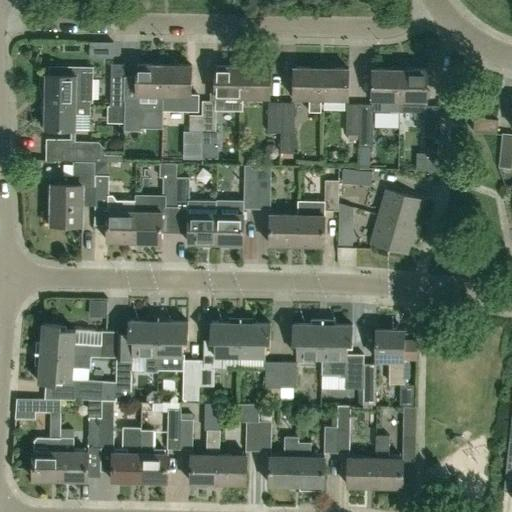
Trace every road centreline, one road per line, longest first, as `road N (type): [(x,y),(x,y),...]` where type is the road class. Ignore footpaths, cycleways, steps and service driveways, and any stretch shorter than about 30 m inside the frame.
road 1 (residential): [(511,300),(335,284),(3,277)]
road 2 (residential): [(0,21),(373,27),(434,0)]
